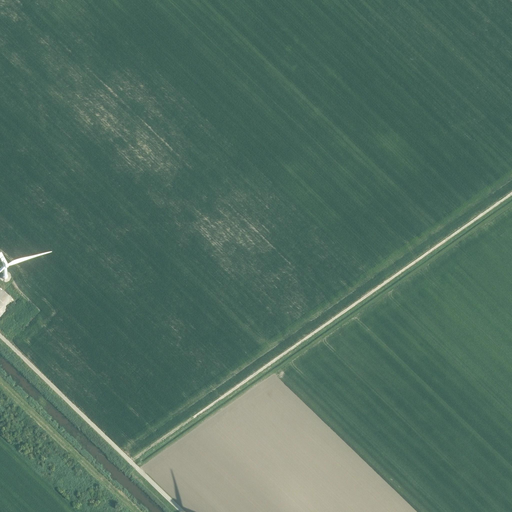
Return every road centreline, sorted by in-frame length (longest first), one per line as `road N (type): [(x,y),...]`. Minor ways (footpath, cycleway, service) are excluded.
road 1 (track): [(511,193),(130,461)]
road 2 (track): [(0,335),(182,511)]
road 3 (track): [(0,382),(135,511)]
